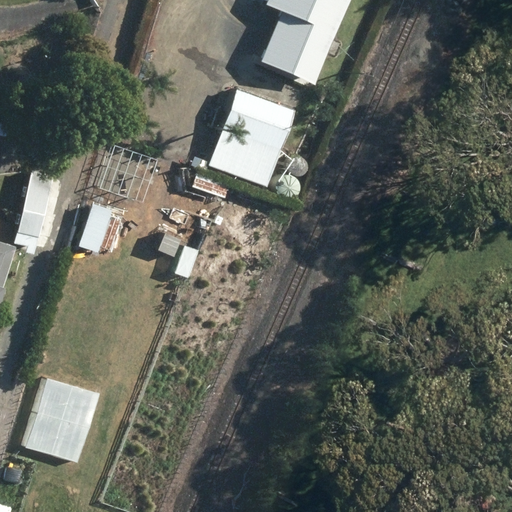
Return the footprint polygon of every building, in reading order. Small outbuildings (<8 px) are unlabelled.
[(270,0),(236,84),(230,81),(215,121),(273,143),(288,103),(279,99),(294,60),(315,69),(332,25),(322,21),(330,1),(326,0),(270,0)] [(302,114),(294,133),(307,139),(315,120),(302,114)] [(88,137),(80,158),(106,168),(105,171),(119,176),(128,152),(88,137)] [(4,241),(18,244),(17,250),(43,256),(44,248),(63,252),(70,223),(50,218),(60,176),(21,168),(4,241)] [(106,210),(88,203),(71,249),(89,255),(106,210)] [(268,210),(263,221),(272,225),(277,214),(268,210)] [(40,278),(36,293),(49,297),(53,281),(40,278)] [(84,352),(106,362),(101,376),(126,386),(132,372),(152,380),(171,333),(157,328),(171,294),(135,280),(128,300),(109,292),(84,352)]
